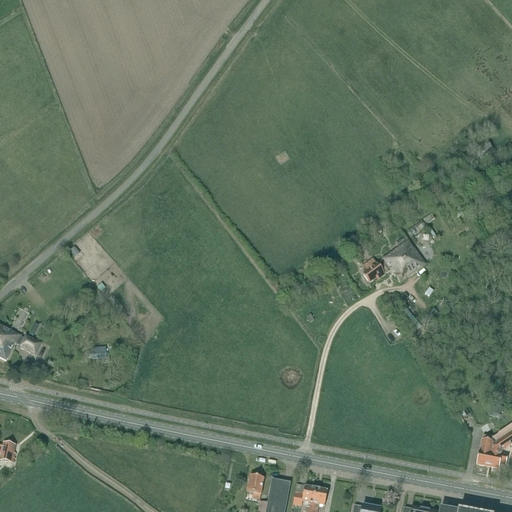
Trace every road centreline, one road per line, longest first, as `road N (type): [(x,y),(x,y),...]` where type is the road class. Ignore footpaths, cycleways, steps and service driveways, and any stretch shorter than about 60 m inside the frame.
road 1 (tertiary): [(511,500),(25,399)]
road 2 (unclassified): [(0,294),(122,188),(265,0)]
road 3 (track): [(305,459),(329,333),(383,291)]
road 4 (unclassified): [(150,511),(40,427),(25,399)]
